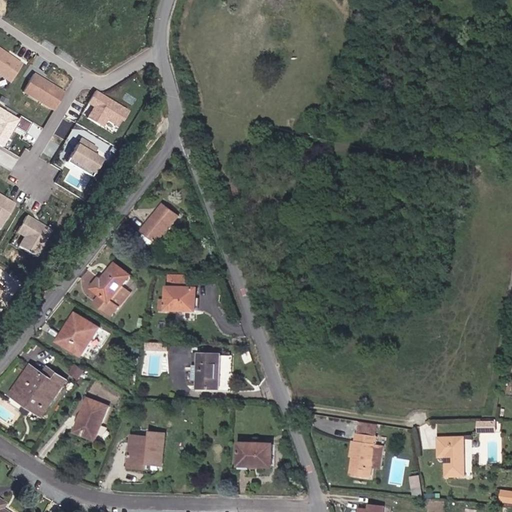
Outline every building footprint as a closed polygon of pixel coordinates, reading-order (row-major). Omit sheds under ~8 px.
[(21,64),(0,50),(0,76),(9,82),(21,64)] [(64,93),(33,74),(22,92),(53,111),(64,93)] [(127,112),(95,92),(94,92),(87,103),(95,108),(93,111),(91,110),(86,118),(101,127),(106,120),(117,126),(120,120),(122,121),(127,112)] [(0,146),(1,147),(13,127),(24,134),(31,123),(19,116),(17,120),(0,109),(0,146)] [(101,160),(92,155),(96,149),(80,139),(65,162),(90,177),(101,160)] [(0,226),(13,205),(0,196),(0,226)] [(179,216),(164,205),(144,231),(146,233),(142,239),(151,246),(156,240),(159,242),(179,216)] [(34,257),(50,232),(42,227),(40,229),(36,226),(35,223),(25,216),(15,232),(23,237),(17,247),(34,257)] [(113,316),(130,293),(122,287),(131,275),(116,264),(103,280),(101,279),(94,288),(103,295),(97,303),(113,316)] [(195,299),(196,287),(192,287),(192,275),(169,274),(169,286),(168,300),(160,300),(160,310),(197,311),(197,299),(195,299)] [(84,356),(101,328),(77,314),(68,329),(70,330),(62,343),(84,356)] [(62,343),(70,330),(68,329),(60,342),(62,343)] [(168,351),(169,344),(147,343),(146,350),(168,351)] [(220,389),(221,355),(200,354),(200,367),(196,367),(196,379),(200,379),(199,388),(220,389)] [(44,416),(68,381),(58,374),(49,388),(40,382),(45,374),(32,365),(12,395),(25,404),(28,400),(37,406),(34,410),(44,416)] [(49,388),(58,374),(49,368),(45,374),(40,382),(49,388)] [(222,373),(222,389),(230,389),(230,373),(222,373)] [(96,440),(109,407),(89,399),(76,432),(96,440)] [(37,406),(28,400),(25,404),(34,410),(37,406)] [(496,429),(495,419),(479,420),(479,430),(496,429)] [(164,465),(167,434),(151,433),(151,438),(134,436),(131,467),(149,469),(150,464),(164,465)] [(382,467),(385,447),(376,446),(378,436),(358,433),(351,475),(371,478),(374,466),(382,467)] [(466,476),(465,438),(440,438),(440,457),(447,457),(447,476),(466,476)] [(273,467),(274,445),(242,444),(241,466),(273,467)] [(421,486),(420,476),(411,478),(413,488),(421,486)] [(413,488),(414,498),(423,496),(421,486),(413,488)] [(511,501),(511,492),(504,491),(502,501),(511,501)]
